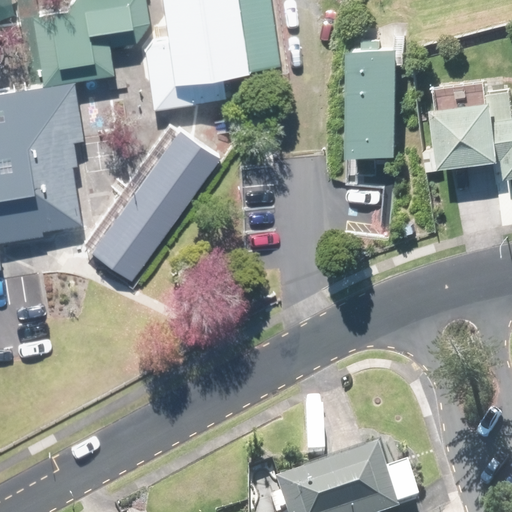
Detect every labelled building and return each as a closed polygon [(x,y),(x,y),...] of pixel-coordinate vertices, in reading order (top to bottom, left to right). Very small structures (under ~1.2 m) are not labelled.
[(21,0),(34,88),(96,79),(92,52),(137,46),(130,0),(21,0)] [(283,0),(166,0),(174,48),(137,53),(147,117),(234,103),(231,80),(294,70),(283,0)] [(403,39),(354,39),(355,155),(405,154),(403,39)] [(0,275),(3,275),(0,245),(87,236),(73,95),(0,102),(0,275)] [(511,116),(497,118),(494,99),(433,106),(440,164),(501,157),(504,178),(511,177),(511,116)] [(215,164),(171,132),(80,257),(125,289),(215,164)] [(386,511),(396,509),(376,449),(273,481),(283,511),(386,511)]
